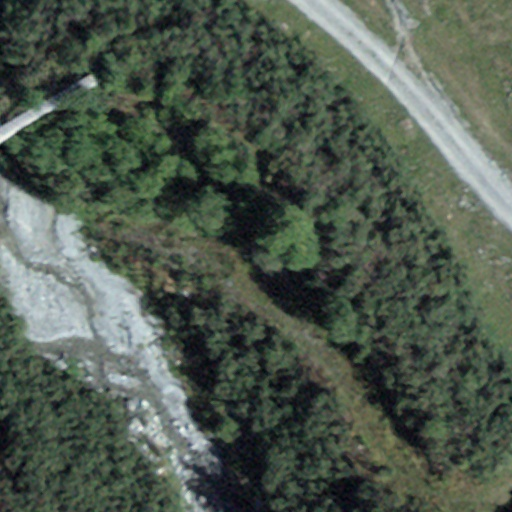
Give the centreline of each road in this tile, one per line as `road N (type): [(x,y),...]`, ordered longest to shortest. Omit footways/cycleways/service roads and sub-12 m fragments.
road 1 (track): [(0,112),(79,64),(101,63),(143,85),(245,284),(304,329),(397,468),(475,493),(511,481)]
road 2 (track): [(511,199),(398,74),(314,0)]
